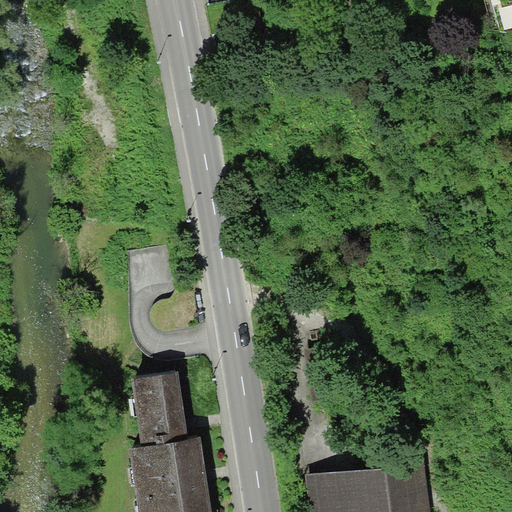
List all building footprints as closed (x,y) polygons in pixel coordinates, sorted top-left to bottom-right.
[(511,0),(491,0),(501,33),(511,30),(511,0)] [(257,4),(237,6),(242,42),(263,39),(257,4)] [(179,370),(132,377),(142,445),(189,438),(179,370)] [(212,511),(200,436),(189,438),(142,445),(129,447),(139,511),(212,511)] [(307,475),(311,511),(430,511),(424,461),(307,475)]
